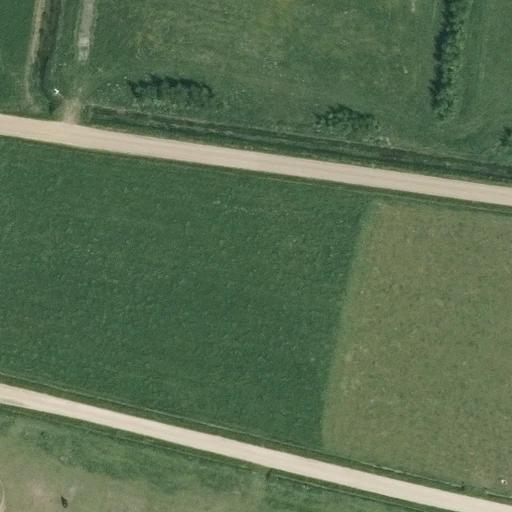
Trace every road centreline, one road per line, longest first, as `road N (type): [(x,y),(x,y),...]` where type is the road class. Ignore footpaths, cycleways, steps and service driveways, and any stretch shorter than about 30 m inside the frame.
road 1 (track): [(511,510),(0,391)]
road 2 (track): [(511,197),(0,124)]
